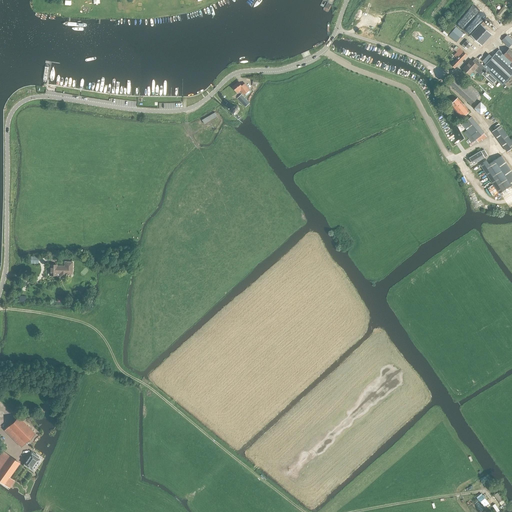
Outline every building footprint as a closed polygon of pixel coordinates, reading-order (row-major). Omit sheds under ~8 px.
[(496,15),(500,18),(507,8),(504,5),(496,15)] [(481,23),(470,33),(476,39),(482,33),(486,28),(481,23)] [(450,35),(457,27),(453,24),(446,32),(449,35),(450,35)] [(474,28),(471,25),(470,26),(468,24),(465,29),(470,33),(474,28)] [(464,34),(457,27),(450,35),(457,42),(464,34)] [(482,33),(476,39),(482,46),(492,35),(486,28),(482,33)] [(511,44),(511,40),(507,35),(502,40),(509,47),(511,44)] [(461,45),(466,50),(471,44),(467,40),(461,45)] [(467,55),(460,48),(457,52),(454,55),(457,58),(451,65),(455,68),(467,55)] [(486,69),(503,85),(507,80),(511,74),(511,50),(509,48),(503,55),(499,50),(484,66),(475,58),(473,61),(471,59),(463,69),(470,75),(475,70),(481,75),(486,69)] [(447,82),(471,104),(481,94),(469,83),(466,86),(454,75),(447,82)] [(245,83),(242,86),(239,82),(233,86),(237,93),(241,90),(244,94),(250,89),(245,83)] [(485,91),(483,93),(489,99),(491,97),(485,91)] [(248,104),(248,101),(242,95),(238,99),(245,107),(248,104)] [(469,111),(458,97),(449,104),(461,118),(469,111)] [(488,107),(481,100),(474,107),(481,114),(488,107)] [(230,108),(230,110),(231,111),(232,113),(233,113),(235,114),(236,113),(238,113),(239,111),(239,110),(239,108),(239,107),(238,106),(237,105),(235,105),(233,105),(232,106),(231,107),(230,108)] [(215,112),(202,120),(205,124),(217,116),(215,112)] [(467,130),(464,132),(472,141),(474,139),(475,140),(476,141),(481,138),(482,139),(487,135),(484,132),(471,116),(462,124),(467,130)] [(492,131),(507,151),(511,147),(511,140),(500,125),(492,131)] [(481,150),(469,157),(469,158),(465,160),(469,168),(474,165),(473,164),(485,157),(488,155),(484,149),(481,151),(481,150)] [(489,164),(487,160),(480,164),(499,193),(505,189),(511,184),(511,171),(501,155),(489,164)] [(67,274),(72,274),(72,262),(65,262),(65,266),(57,266),(57,264),(49,264),(49,275),(59,275),(59,277),(67,277),(67,274)] [(6,430),(21,446),(34,433),(19,417),(6,430)] [(3,452),(0,456),(0,479),(5,483),(19,463),(3,452)] [(33,469),(40,459),(38,457),(39,456),(33,452),(32,453),(31,453),(24,463),(33,469)] [(507,506),(498,493),(494,496),(500,505),(498,506),(501,510),(507,506)] [(487,511),(493,508),(489,503),(484,507),(487,511)]
